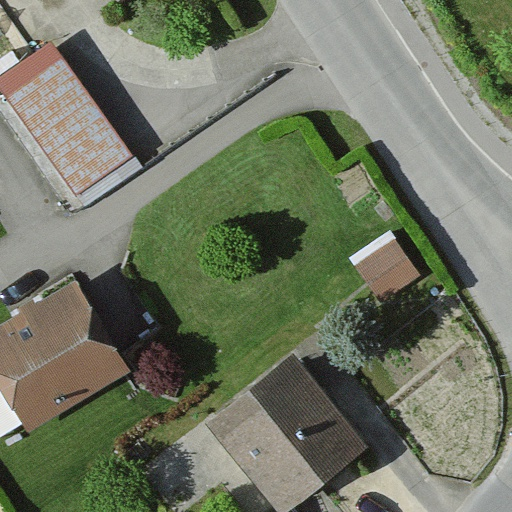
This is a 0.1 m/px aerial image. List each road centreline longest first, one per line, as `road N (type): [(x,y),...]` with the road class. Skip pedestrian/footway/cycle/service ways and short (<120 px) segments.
road 1 (residential): [(0,159),(70,249),(358,52)]
road 2 (residential): [(358,52),(511,251)]
